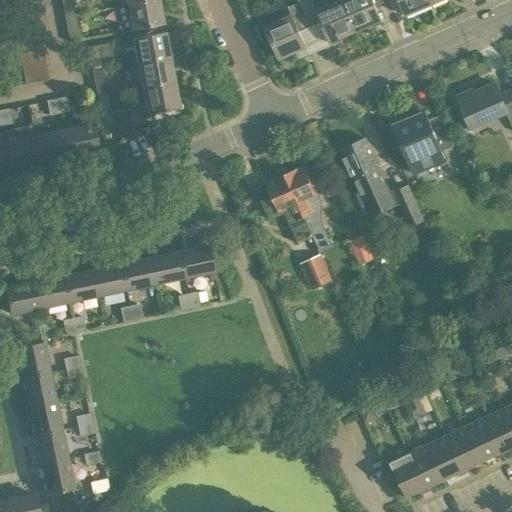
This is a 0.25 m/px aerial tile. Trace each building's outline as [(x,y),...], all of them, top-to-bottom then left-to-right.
[(33,0),(9,0),(12,11),(35,7),(33,0)] [(159,0),(148,0),(127,4),(115,7),(120,31),(131,29),(164,23),(159,0)] [(312,0),(304,0),(301,2),(312,28),(323,23),(332,43),(357,31),(343,0),(337,0),(317,9),(312,0)] [(387,1),(386,0),(343,0),(357,31),(383,20),(376,6),(387,1)] [(386,0),(387,1),(389,0),(400,0),(407,15),(432,3),(430,0),(386,0)] [(301,2),(290,7),(289,6),(260,19),(270,41),(273,40),(281,59),(307,47),(301,33),(312,28),(301,2)] [(75,14),(73,6),(63,8),(65,16),(75,14)] [(35,7),(12,11),(14,23),(37,18),(35,7)] [(78,31),(75,14),(65,16),(68,33),(78,31)] [(37,18),(14,23),(16,35),(40,30),(37,18)] [(40,30),(16,35),(19,46),(42,41),(40,30)] [(138,63),(170,57),(165,31),(133,37),(138,63)] [(44,53),(42,41),(19,46),(21,58),(44,53)] [(91,63),(101,61),(98,45),(88,47),(91,63)] [(46,65),(44,53),(21,58),(23,70),(46,65)] [(170,57),(138,63),(143,87),(175,81),(170,57)] [(103,70),(101,61),(91,63),(93,72),(103,70)] [(49,77),(46,65),(23,70),(25,82),(49,77)] [(106,86),(103,70),(93,72),(96,88),(106,86)] [(175,81),(143,87),(148,113),(180,106),(175,81)] [(474,89),(458,96),(472,127),(510,110),(497,82),(476,92),(474,89)] [(106,86),(96,88),(98,96),(108,94),(106,86)] [(111,111),(108,94),(98,96),(101,112),(111,111)] [(55,99),(58,113),(68,111),(65,97),(55,99)] [(58,113),(55,99),(46,101),(49,115),(58,113)] [(9,109),(0,110),(0,116),(2,125),(12,123),(9,109)] [(419,117),(410,118),(392,127),(413,174),(445,160),(440,150),(452,145),(438,114),(426,120),(423,112),(418,114),(419,117)] [(92,123),(63,129),(68,155),(98,149),(92,123)] [(68,155),(63,129),(34,135),(40,161),(68,155)] [(40,161),(34,135),(5,141),(11,167),(40,161)] [(388,193),(377,169),(379,169),(365,139),(340,150),(353,180),(355,179),(371,214),(393,205),(388,193)] [(0,169),(11,167),(5,141),(0,141),(0,169)] [(319,197),(318,194),(306,167),(298,170),(298,169),(286,174),(313,237),(324,233),(316,214),(321,212),(321,206),(321,203),(320,200),(319,197)] [(313,237),(286,174),(274,179),(275,181),(268,184),(280,211),(288,207),(300,233),(302,233),(306,241),(313,237)] [(407,185),(388,193),(393,205),(397,203),(414,241),(429,235),(407,185)] [(364,235),(351,240),(361,264),(375,258),(364,235)] [(178,251),(184,277),(213,271),(207,244),(178,251)] [(178,251),(149,257),(155,283),(184,277),(178,251)] [(302,264),(304,267),(319,299),(336,291),(332,280),(321,255),(302,264)] [(155,283),(149,257),(120,263),(126,289),(155,283)] [(120,263),(92,269),(97,295),(126,289),(120,263)] [(92,269),(63,275),(68,301),(97,295),(92,269)] [(68,301),(63,275),(34,281),(40,307),(68,301)] [(40,307),(34,281),(5,287),(10,313),(40,307)] [(196,293),(187,295),(190,308),(199,306),(196,293)] [(190,308),(187,295),(177,297),(180,310),(190,308)] [(129,307),(132,321),(142,319),(139,305),(129,307)] [(132,321),(129,307),(120,309),(123,323),(132,321)] [(81,317),(72,319),(75,333),(84,331),(81,317)] [(75,333),(72,319),(63,321),(66,335),(75,333)] [(48,324),(38,326),(41,340),(51,338),(48,324)] [(23,377),(49,371),(43,342),(16,347),(23,377)] [(407,342),(400,345),(405,358),(413,355),(407,342)] [(508,344),(497,349),(501,358),(511,353),(508,344)] [(497,349),(486,354),(490,363),(501,358),(497,349)] [(65,369),(79,366),(77,357),(63,360),(65,369)] [(470,361),(459,366),(463,375),(474,370),(470,361)] [(81,375),(79,366),(65,369),(67,378),(81,375)] [(459,366),(449,371),(452,379),(463,375),(459,366)] [(55,400),(49,371),(23,377),(29,406),(55,400)] [(432,378),(421,382),(425,391),(436,387),(432,378)] [(421,382),(410,387),(414,396),(425,391),(421,382)] [(395,395),(384,399),(388,408),(399,404),(395,395)] [(384,399),(373,404),(377,413),(388,408),(384,399)] [(55,400),(29,406),(35,434),(61,429),(55,400)] [(511,404),(502,409),(511,429),(511,404)] [(511,429),(502,409),(483,418),(500,452),(511,446),(511,429)] [(77,427),(91,424),(89,415),(75,418),(77,427)] [(500,452),(483,418),(465,427),(481,461),(500,452)] [(91,424),(77,427),(79,437),(93,433),(91,424)] [(465,427),(446,436),(463,470),(481,461),(465,427)] [(67,458),(61,429),(35,434),(41,463),(67,458)] [(463,470),(446,436),(428,445),(444,479),(463,470)] [(428,445),(409,454),(426,488),(444,479),(428,445)] [(98,451),(84,454),(86,464),(100,461),(98,451)] [(426,488),(409,454),(390,463),(406,497),(426,488)] [(73,487),(67,458),(41,463),(47,492),(73,487)] [(4,499),(6,511),(37,511),(33,493),(4,499)]
